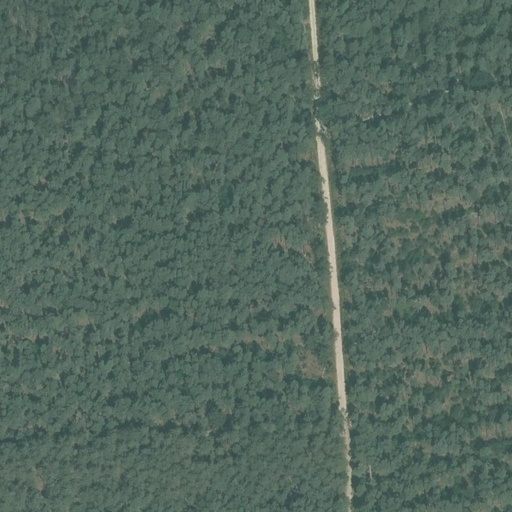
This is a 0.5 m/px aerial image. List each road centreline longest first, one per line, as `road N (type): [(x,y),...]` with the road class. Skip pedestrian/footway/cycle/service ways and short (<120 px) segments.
road 1 (track): [(0,445),(340,421)]
road 2 (track): [(320,132),(341,416)]
road 3 (track): [(310,0),(320,132)]
